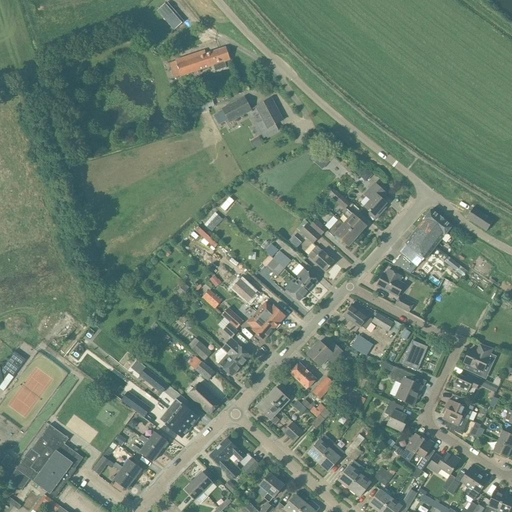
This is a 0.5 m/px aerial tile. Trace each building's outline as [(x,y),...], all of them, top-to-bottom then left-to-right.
[(184,22),(167,3),(157,11),(174,30),(184,22)] [(157,31),(162,37),(171,30),(166,24),(157,31)] [(195,54),(176,61),(181,76),(181,77),(213,66),(215,72),(227,68),(225,62),(230,60),(226,47),(206,54),(205,51),(195,54)] [(94,85),(85,83),(83,92),(92,94),(94,85)] [(213,103),(211,97),(192,102),(194,109),(213,103)] [(250,110),(244,98),(222,109),(223,111),(213,117),(218,126),(228,120),(228,122),(250,110)] [(283,121),(271,99),(256,107),(264,120),(256,124),(264,139),(278,131),(275,125),(283,121)] [(254,147),(262,143),(259,137),(251,140),(254,147)] [(319,152),(314,157),(325,167),(330,162),(319,152)] [(361,175),(368,181),(372,175),(366,170),(361,175)] [(371,200),(365,207),(370,212),(368,214),(375,221),(383,212),(381,210),(386,204),(381,199),(386,194),(375,184),(370,190),(372,191),(367,197),(371,200)] [(350,204),(334,189),(329,195),(334,199),(333,200),(344,210),(350,204)] [(221,208),(225,211),(229,207),(225,203),(221,208)] [(494,221),(474,207),(466,219),(487,232),(494,221)] [(339,220),(338,220),(357,237),(366,226),(347,210),(343,215),(349,220),(344,225),(339,220)] [(432,210),(404,244),(406,244),(400,252),(418,266),(425,258),(426,259),(452,227),(432,210)] [(215,213),(204,225),(211,231),(222,219),(215,213)] [(303,223),(320,236),(327,229),(316,219),(310,226),(305,221),(303,223)] [(348,247),(357,237),(338,220),(328,232),(334,237),(335,235),(348,247)] [(320,236),(303,223),(302,223),(297,230),(300,232),(299,233),(313,245),(320,236)] [(289,240),(296,247),(301,242),(294,235),(289,240)] [(271,244),(265,251),(272,257),(278,251),(271,244)] [(322,251),(316,246),(308,256),(313,261),(325,272),(334,262),(322,251)] [(435,287),(444,277),(447,279),(460,264),(443,249),(433,260),(436,263),(424,277),(435,287)] [(280,266),(269,256),(262,264),(277,278),(284,270),(280,266)] [(280,266),(284,270),(291,262),(287,258),(280,266)] [(300,279),(297,282),(308,291),(317,281),(304,269),(297,276),(300,279)] [(402,277),(389,270),(386,275),(383,274),(377,286),(398,297),(404,285),(399,282),(402,277)] [(215,276),(210,280),(213,284),(218,280),(215,276)] [(299,302),(308,291),(297,282),(295,284),(292,282),(285,289),(299,302)] [(185,283),(178,291),(183,296),(190,288),(185,283)] [(250,294),(239,285),(233,292),(243,301),(244,300),(248,303),(253,298),(250,294)] [(208,291),(202,298),(207,303),(214,295),(208,291)] [(413,304),(400,297),(396,305),(409,312),(413,304)] [(263,318),(275,329),(286,316),(274,306),(272,309),(266,303),(256,313),(260,317),(260,316),(263,318)] [(360,328),(361,326),(366,330),(371,322),(373,320),(371,318),(368,316),(352,305),(343,317),(352,323),(360,328)] [(243,321),(228,308),(221,316),(237,329),(243,321)] [(264,341),(275,329),(263,318),(260,316),(260,317),(256,313),(248,322),(254,328),(252,331),(264,341)] [(371,318),(373,320),(371,322),(388,332),(393,324),(374,313),(371,318)] [(238,331),(229,323),(223,331),(231,339),(238,331)] [(405,330),(402,335),(407,338),(411,333),(405,330)] [(351,348),(367,355),(373,345),(358,335),(351,348)] [(231,357),(241,366),(250,356),(231,338),(221,349),(231,357)] [(212,353),(195,339),(188,347),(204,362),(212,353)] [(417,371),(427,347),(412,341),(402,364),(417,371)] [(328,350),(319,342),(307,355),(320,367),(327,359),(333,364),(343,353),(334,344),(328,350)] [(480,371),(483,372),(489,358),(488,358),(492,350),(480,345),(477,352),(476,354),(471,352),(469,351),(464,363),(466,365),(464,369),(478,375),(480,371)] [(366,356),(367,355),(351,348),(347,347),(344,354),(354,359),(357,354),(362,357),(364,355),(366,356)] [(232,377),(241,366),(231,357),(221,349),(227,355),(218,365),(232,377)] [(25,360),(14,352),(2,368),(0,368),(0,385),(9,374),(13,377),(25,360)] [(202,362),(195,356),(189,364),(195,370),(208,381),(215,373),(202,362)] [(316,380),(299,363),(290,373),(307,390),(316,380)] [(402,385),(395,398),(413,406),(422,386),(414,383),(416,377),(394,367),(391,376),(392,380),(402,385)] [(146,368),(140,376),(162,394),(168,386),(146,368)] [(498,387),(492,384),(466,372),(464,378),(462,377),(460,380),(457,379),(453,387),(467,394),(468,393),(473,395),(476,388),(477,389),(478,386),(495,394),(498,387)] [(511,381),(511,380),(511,374),(510,374),(506,372),(503,377),(502,379),(502,380),(511,384),(511,381)] [(115,378),(112,376),(110,379),(109,378),(102,386),(114,395),(120,389),(116,386),(118,384),(113,381),(115,378)] [(335,384),(326,376),(312,392),(320,400),(335,384)] [(492,384),(498,387),(502,380),(502,379),(496,377),(492,384)] [(221,403),(199,383),(188,395),(210,415),(221,403)] [(267,398),(280,410),(289,400),(276,388),(275,388),(276,389),(267,398)] [(128,392),(122,400),(145,417),(150,409),(128,392)] [(449,400),(445,409),(462,417),(468,420),(475,405),(455,395),(453,401),(449,400)] [(280,410),(267,398),(258,408),(258,407),(257,408),(275,424),(279,420),(274,416),(280,410)] [(176,399),(168,410),(190,428),(192,425),(198,417),(176,399)] [(306,409),(297,401),(292,406),(302,415),(306,409)] [(404,408),(390,401),(385,413),(391,416),(387,426),(402,433),(407,423),(404,421),(407,416),(401,414),(404,408)] [(317,418),(326,408),(321,404),(316,409),(314,407),(310,411),(317,418)] [(326,408),(317,418),(311,424),(316,429),(331,413),(326,408)] [(442,419),(448,422),(445,427),(461,434),(468,420),(462,417),(445,409),(443,414),(444,415),(442,419)] [(190,428),(168,410),(159,420),(182,438),(188,431),(190,428)] [(303,433),(293,423),(284,433),(294,442),(303,433)] [(10,479),(8,480),(21,490),(30,479),(34,482),(33,482),(50,494),(55,498),(68,480),(70,477),(76,470),(75,469),(83,458),(73,451),(65,445),(69,439),(50,425),(49,425),(32,449),(26,457),(10,478),(10,479)] [(498,442),(511,448),(511,447),(511,435),(503,431),(498,442)] [(148,443),(160,452),(168,442),(155,433),(149,441),(142,436),(139,439),(146,445),(148,443)] [(344,453),(349,457),(357,448),(365,439),(359,434),(344,453)] [(415,454),(425,438),(421,435),(420,437),(416,434),(410,442),(406,448),(415,454)] [(115,441),(119,445),(124,438),(119,435),(115,441)] [(309,454),(318,463),(334,445),(325,436),(308,454),(309,454)] [(425,438),(415,454),(416,453),(422,458),(417,465),(416,467),(422,471),(435,451),(431,449),(434,444),(425,438)] [(227,439),(218,447),(230,459),(233,455),(240,462),(245,457),(227,439)] [(511,448),(498,442),(493,452),(507,459),(511,448)] [(152,463),(160,452),(148,443),(146,445),(141,451),(134,446),(131,449),(139,455),(140,454),(152,463)] [(344,454),(334,445),(318,463),(328,471),(328,472),(340,458),(344,454)] [(225,463),(230,459),(218,447),(210,456),(233,480),(238,475),(225,463)] [(349,457),(354,461),(354,462),(362,452),(357,448),(349,457)] [(450,456),(446,453),(442,459),(436,455),(427,468),(437,474),(441,469),(450,475),(460,460),(452,454),(450,456)] [(8,455),(1,463),(7,468),(13,459),(8,455)] [(110,461),(103,456),(93,471),(99,475),(110,461)] [(259,464),(253,458),(242,470),(248,476),(259,464)] [(121,470),(134,480),(142,470),(129,460),(122,468),(116,463),(113,466),(120,471),(121,470)] [(354,462),(354,461),(345,473),(338,481),(339,481),(349,489),(360,474),(364,469),(354,462)] [(416,467),(410,475),(416,480),(422,471),(416,467)] [(379,482),(387,472),(382,468),(374,478),(379,482)] [(465,494),(465,495),(479,474),(470,468),(460,482),(469,488),(465,494)] [(121,470),(120,471),(120,472),(115,478),(113,476),(110,480),(113,482),(114,481),(127,490),(134,480),(121,470)] [(393,476),(387,472),(379,482),(385,486),(393,476)] [(193,481),(204,492),(213,483),(202,473),(193,481)] [(284,485),(270,474),(260,486),(268,493),(264,498),(269,503),(273,498),(274,498),(284,485)] [(360,474),(349,489),(360,497),(359,497),(360,497),(371,483),(360,474)] [(488,480),(479,474),(465,495),(474,501),(478,494),(479,494),(488,480)] [(460,484),(454,480),(447,491),(452,495),(460,484)] [(195,501),(204,492),(193,481),(184,490),(195,501)] [(238,490),(229,481),(224,485),(233,495),(237,490),(238,490)] [(417,494),(410,490),(403,503),(405,504),(409,507),(417,494)] [(420,500),(431,506),(434,501),(425,496),(426,494),(419,490),(418,492),(423,495),(420,500)] [(485,511),(496,511),(505,495),(495,490),(487,507),(485,511)] [(370,505),(379,511),(380,511),(391,499),(381,491),(369,505),(370,505)] [(299,511),(300,511),(306,504),(296,496),(296,495),(285,508),(280,503),(275,509),(274,509),(271,511),(299,511)] [(511,498),(505,495),(496,511),(508,511),(511,505),(511,498)] [(21,506),(8,496),(5,500),(18,510),(21,506)] [(227,499),(219,507),(222,511),(231,502),(227,499)] [(398,511),(405,504),(403,503),(399,500),(397,503),(391,499),(380,511),(398,511)] [(434,501),(431,506),(441,511),(440,511),(447,511),(442,509),(444,506),(434,501)] [(271,511),(274,509),(268,503),(260,511),(258,511),(249,502),(244,507),(249,511),(271,511)] [(472,502),(466,511),(463,509),(461,511),(473,511),(478,506),(472,502)]
